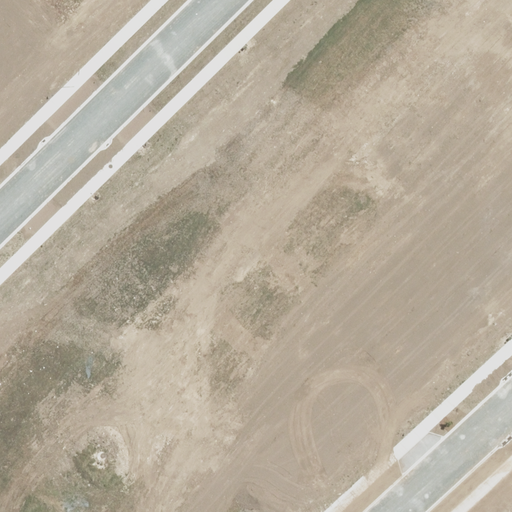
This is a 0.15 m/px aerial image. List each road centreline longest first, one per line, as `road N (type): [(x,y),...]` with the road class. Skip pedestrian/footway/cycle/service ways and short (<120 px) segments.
road 1 (residential): [(226,0),(0,222)]
road 2 (residential): [(396,511),(511,407)]
